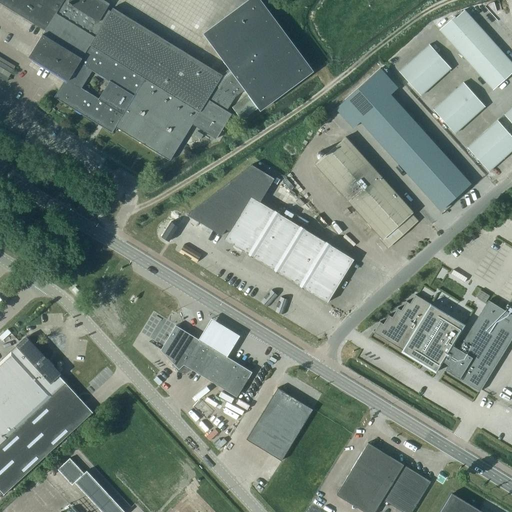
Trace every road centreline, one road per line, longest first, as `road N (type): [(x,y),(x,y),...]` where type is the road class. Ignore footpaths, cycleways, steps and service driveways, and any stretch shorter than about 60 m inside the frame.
road 1 (unclassified): [(257,511),(39,282)]
road 2 (unclassified): [(315,366),(347,326),(511,179)]
road 3 (primary): [(315,366),(109,240)]
road 4 (primary): [(511,487),(315,366)]
road 5 (unclassified): [(109,240),(129,202),(124,181),(0,109)]
road 6 (primary): [(109,240),(0,174)]
